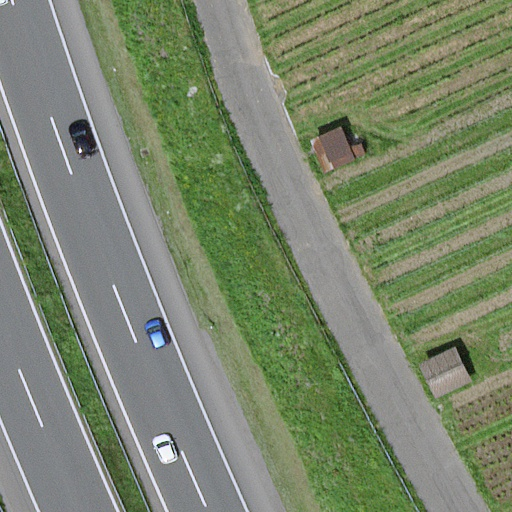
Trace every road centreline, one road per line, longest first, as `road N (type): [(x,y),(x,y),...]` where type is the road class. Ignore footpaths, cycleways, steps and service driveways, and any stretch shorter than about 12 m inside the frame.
road 1 (unclassified): [(225,0),(284,166),(391,394),(458,511)]
road 2 (motorway): [(207,511),(80,201),(16,0)]
road 3 (motorway): [(0,322),(78,511)]
